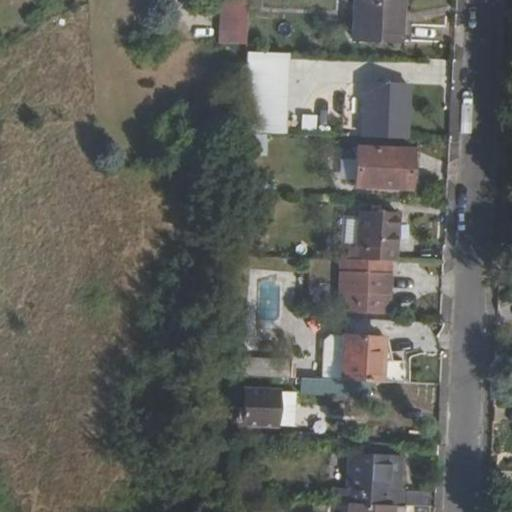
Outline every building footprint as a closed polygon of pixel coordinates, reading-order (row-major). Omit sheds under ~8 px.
[(356,0),(354,41),(409,43),(410,0),(356,0)] [(223,35),(246,35),(248,6),(224,5),(223,35)] [(222,50),(245,50),(246,35),(223,35),(222,50)] [(245,134),(286,135),(289,54),(248,53),(245,134)] [(364,81),(363,136),(404,138),(405,83),(364,81)] [(266,156),(267,134),(253,134),(252,156),(266,156)] [(355,187),(409,189),(411,149),(357,148),(355,187)] [(357,258),(392,260),(395,211),(359,209),(357,258)] [(360,294),(359,307),(359,309),(393,311),(394,273),(344,271),(343,294),(360,294)] [(343,307),(359,307),(360,294),(343,294),(343,307)] [(342,380),(343,337),(323,336),(321,379),(342,380)] [(342,380),(404,384),(404,363),(382,362),(383,339),(343,337),(342,380)] [(229,403),(234,403),(238,403),(238,376),(236,376),(236,359),(231,359),(229,403)] [(236,376),(238,376),(290,378),(290,362),(236,359),(236,376)] [(322,397),(321,374),(299,375),(300,398),(322,397)] [(242,437),(292,439),(294,406),(244,404),(242,437)] [(392,504),(400,505),(400,492),(384,491),(387,457),(349,454),(347,491),(335,490),(334,500),(349,501),(392,504)] [(392,511),(392,504),(349,501),(349,511),(392,511)]
